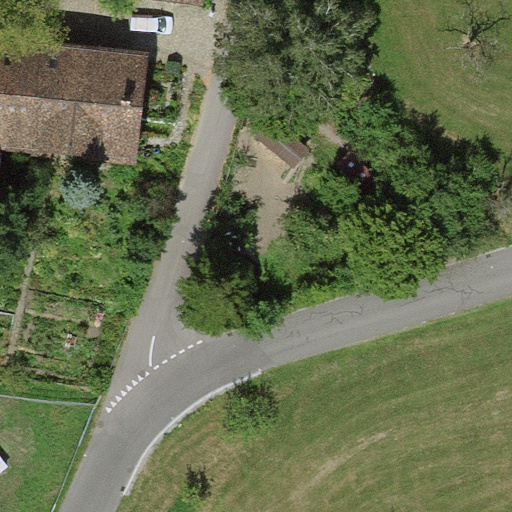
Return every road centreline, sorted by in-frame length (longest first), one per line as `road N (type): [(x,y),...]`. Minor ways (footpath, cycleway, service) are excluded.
road 1 (residential): [(164,391),(151,368),(160,324),(251,0)]
road 2 (unclassified): [(164,391),(232,360),(511,274)]
road 3 (unclassified): [(88,511),(135,421),(164,391)]
